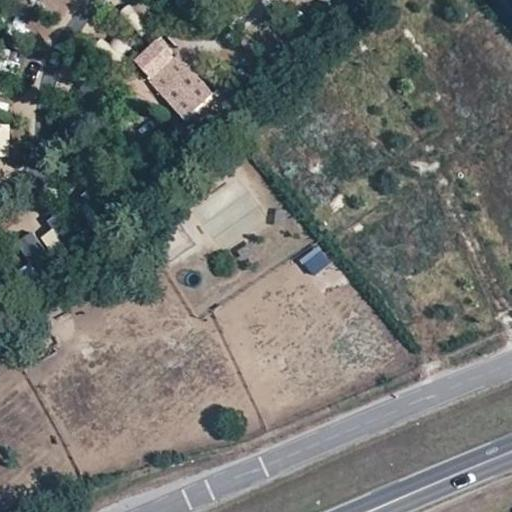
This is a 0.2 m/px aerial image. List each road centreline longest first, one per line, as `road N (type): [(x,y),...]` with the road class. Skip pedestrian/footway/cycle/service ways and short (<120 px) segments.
road 1 (unclassified): [(148,511),(511,361)]
road 2 (unknown): [(0,199),(36,177),(56,72),(71,41),(110,0)]
road 3 (secondary): [(367,511),(511,451)]
